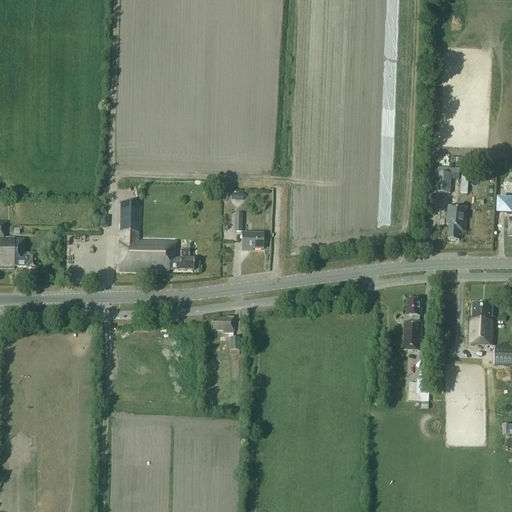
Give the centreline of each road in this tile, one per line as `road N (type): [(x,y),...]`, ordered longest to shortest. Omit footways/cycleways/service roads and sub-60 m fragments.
road 1 (tertiary): [(0,300),(174,297),(390,267),(511,262)]
road 2 (track): [(112,174),(314,181)]
road 3 (track): [(106,313),(100,511)]
road 4 (track): [(112,195),(117,0)]
